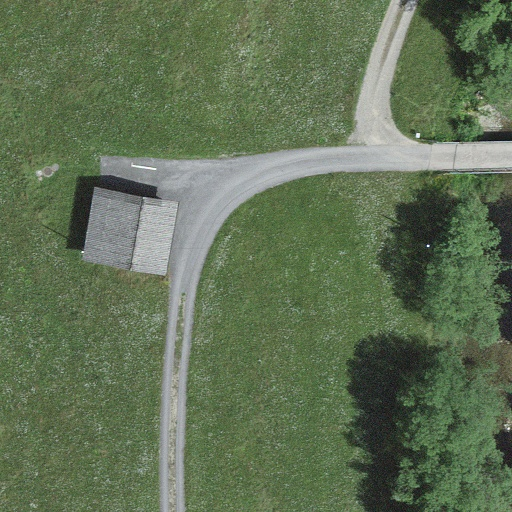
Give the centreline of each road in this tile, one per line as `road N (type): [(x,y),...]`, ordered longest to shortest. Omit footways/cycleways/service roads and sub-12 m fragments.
road 1 (track): [(175,511),(183,291),(198,216),(253,176),(372,157),(511,157)]
road 2 (track): [(407,0),(381,83),(372,157)]
